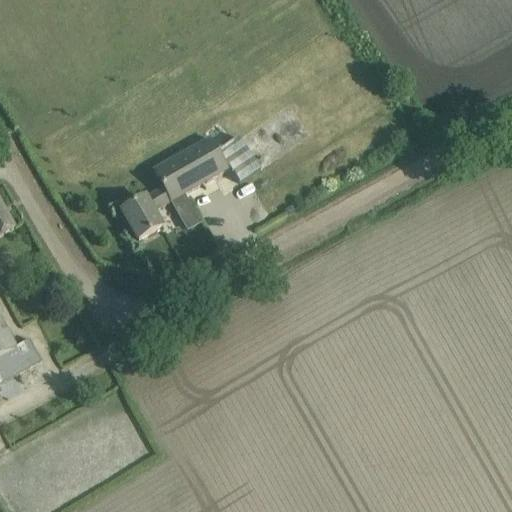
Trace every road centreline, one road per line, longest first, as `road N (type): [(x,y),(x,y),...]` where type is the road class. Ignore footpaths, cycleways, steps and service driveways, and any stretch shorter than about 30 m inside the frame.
road 1 (unclassified): [(101,298),(139,308),(187,294),(511,116)]
road 2 (unclassified): [(101,298),(66,266),(0,151)]
